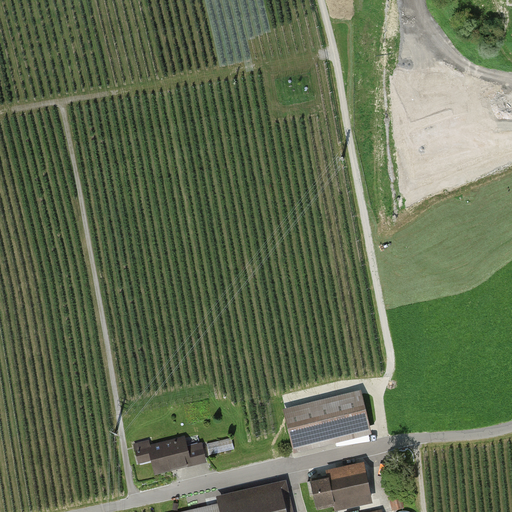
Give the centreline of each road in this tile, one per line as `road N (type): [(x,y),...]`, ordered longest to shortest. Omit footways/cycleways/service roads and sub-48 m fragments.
road 1 (unclassified): [(85,511),(383,445),(511,427)]
road 2 (track): [(383,445),(377,399),(389,351),(362,179),(311,29)]
road 3 (track): [(136,501),(63,103)]
road 4 (track): [(0,113),(264,65),(260,43),(311,29),(318,0)]
road 5 (track): [(264,65),(278,113),(315,109),(353,227),(377,271)]
road 6 (track): [(413,0),(443,115),(464,155)]
